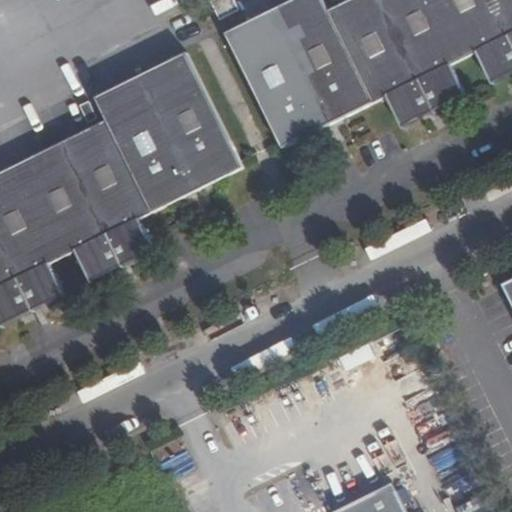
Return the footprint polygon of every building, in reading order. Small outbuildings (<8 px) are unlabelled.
[(225,0),(215,0),(203,6),(213,27),(234,17),(225,0)] [(314,0),(301,0),(219,40),(274,152),(380,98),(396,129),(458,98),(443,67),(474,52),(489,84),(511,72),(511,0),(355,0),(323,17),(314,0)] [(336,0),(323,0),(328,9),(338,4),(336,0)] [(0,328),(51,303),(36,272),(69,256),(84,287),(146,256),(131,225),(236,171),(183,61),(93,106),(103,127),(0,178),(0,328)] [(86,109),(75,115),(84,133),(95,127),(86,109)] [(511,308),(511,283),(502,288),(511,308)] [(396,387),(412,405),(433,385),(417,368),(396,387)] [(421,430),(435,476),(467,466),(453,419),(421,430)] [(503,511),(472,471),(444,493),(458,511),(503,511)] [(404,511),(403,510),(397,496),(392,487),(342,511),(404,511)]
